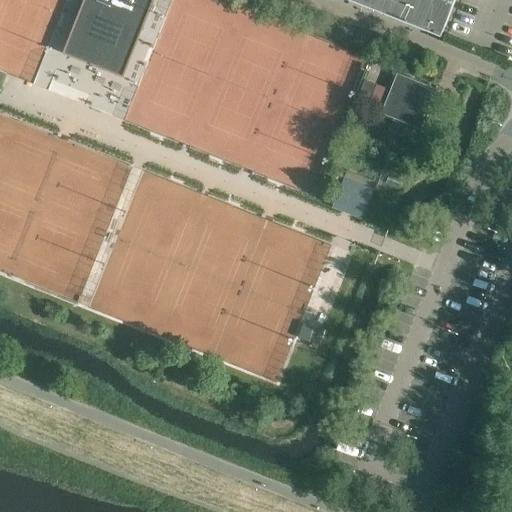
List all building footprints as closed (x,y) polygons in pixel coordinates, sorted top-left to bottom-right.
[(156,0),(86,0),(83,8),(95,12),(79,51),(117,66),(132,27),(144,32),(156,0)] [(348,0),(441,37),(456,0),(348,0)] [(422,130),(438,90),(398,74),(382,114),(422,130)] [(371,99),(377,84),(366,80),(357,103),(368,108),(371,99)] [(381,103),(387,88),(377,84),(371,99),(381,103)]
